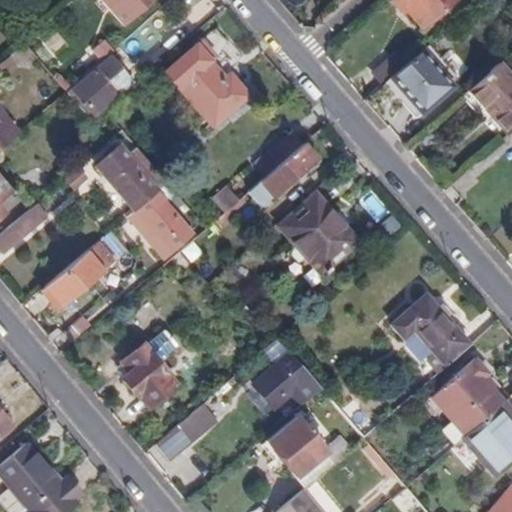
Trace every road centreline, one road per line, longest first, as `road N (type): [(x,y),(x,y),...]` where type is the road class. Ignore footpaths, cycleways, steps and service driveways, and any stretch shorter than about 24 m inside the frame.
road 1 (residential): [(511,302),(297,57)]
road 2 (residential): [(166,511),(0,313)]
